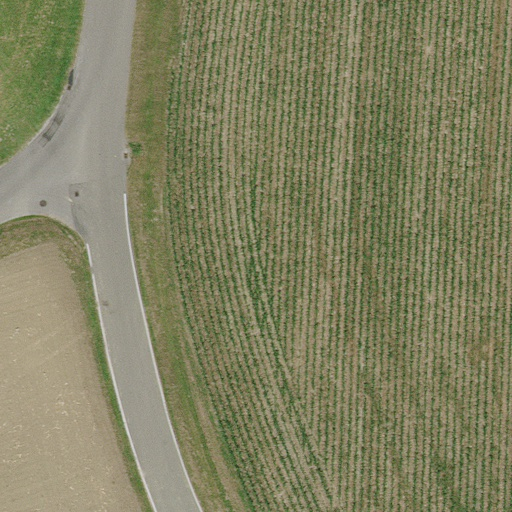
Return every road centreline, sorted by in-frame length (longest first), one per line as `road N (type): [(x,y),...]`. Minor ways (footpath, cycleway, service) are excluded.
road 1 (unclassified): [(84,178),(160,463),(183,511)]
road 2 (unclassified): [(109,0),(84,178)]
